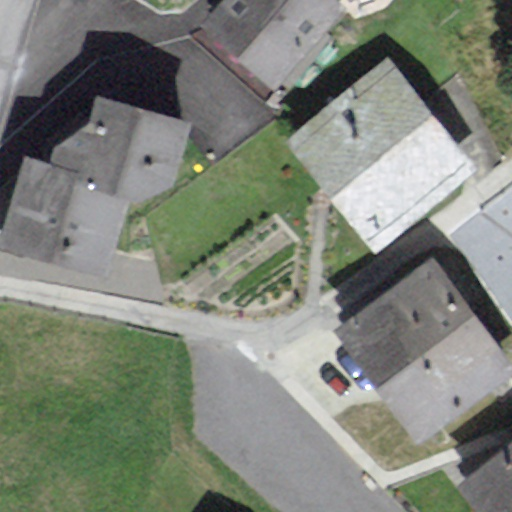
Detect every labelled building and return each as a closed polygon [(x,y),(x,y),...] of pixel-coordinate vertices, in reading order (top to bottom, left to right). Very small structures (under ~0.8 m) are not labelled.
[(346,10),(333,0),(229,0),(199,37),(275,98),(346,10)] [(379,63),(276,144),(372,265),(475,185),(379,63)] [(53,131),(47,154),(131,178),(170,172),(188,109),(95,84),(88,108),(53,131)] [(47,154),(21,147),(0,220),(0,234),(107,265),(131,178),(47,154)] [(430,268),(333,340),(409,441),(506,368),(430,268)] [(511,511),(511,457),(463,492),(476,511),(511,511)]
